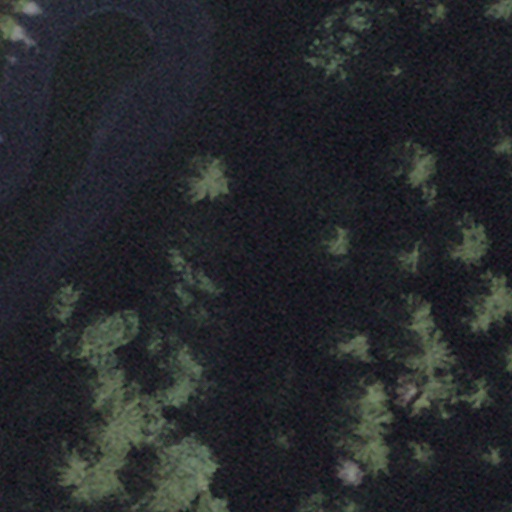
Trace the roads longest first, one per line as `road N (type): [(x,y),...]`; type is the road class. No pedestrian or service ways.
road 1 (unclassified): [(163,0),(180,33),(179,59),(154,119),(86,212),(0,300)]
road 2 (unclassified): [(0,154),(38,41),(62,0)]
